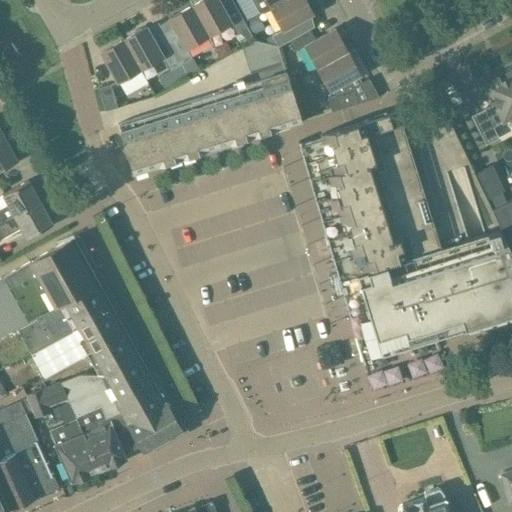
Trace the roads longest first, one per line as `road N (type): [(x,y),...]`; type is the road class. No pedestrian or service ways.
road 1 (residential): [(126,194),(253,446)]
road 2 (tertiary): [(253,446),(511,377)]
road 3 (residential): [(126,194),(102,163),(63,28)]
road 4 (tertiary): [(96,511),(253,446)]
road 5 (residential): [(387,67),(511,1)]
